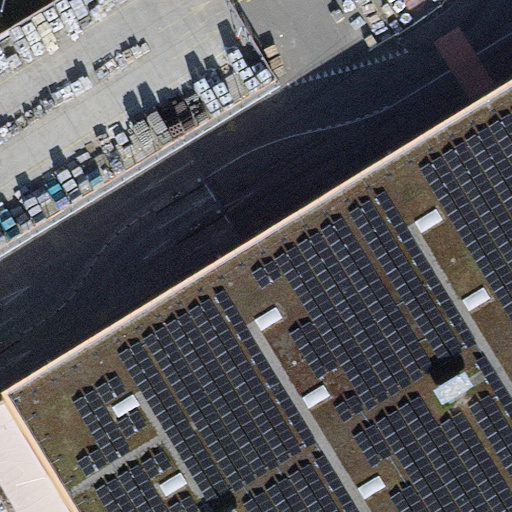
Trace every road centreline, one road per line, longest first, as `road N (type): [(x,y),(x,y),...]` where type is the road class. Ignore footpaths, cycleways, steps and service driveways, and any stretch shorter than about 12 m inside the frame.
road 1 (unknown): [(119,296),(229,511)]
road 2 (unknown): [(195,0),(0,118)]
